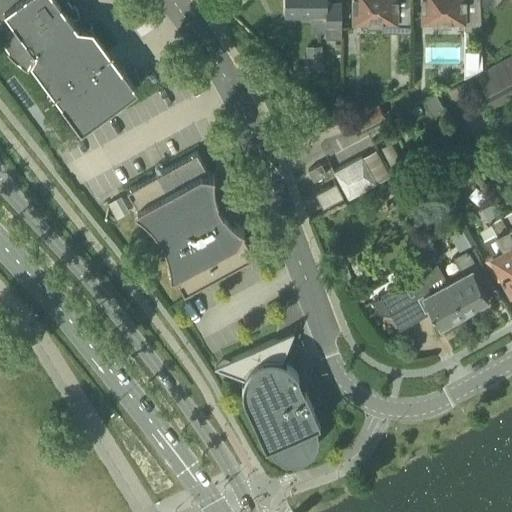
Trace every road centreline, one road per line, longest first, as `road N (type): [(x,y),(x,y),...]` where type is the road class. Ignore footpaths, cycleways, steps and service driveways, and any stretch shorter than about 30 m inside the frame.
road 1 (residential): [(375,408),(352,393),(330,361),(274,174),(193,27)]
road 2 (tertiary): [(254,511),(161,373),(0,194)]
road 3 (tertiary): [(0,251),(128,396),(216,511)]
road 4 (residential): [(375,408),(425,410),(511,363)]
